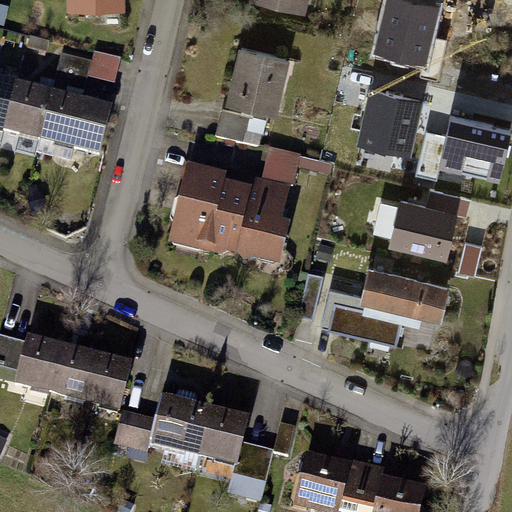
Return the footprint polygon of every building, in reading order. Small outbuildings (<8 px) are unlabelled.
[(439,2),(429,0),(386,0),(375,51),(426,62),(439,2)] [(244,43),(231,97),(281,109),(293,55),(244,43)] [(59,55),(53,82),(88,89),(90,77),(120,83),(123,69),(93,63),(59,55)] [(0,127),(18,132),(29,88),(0,80),(0,127)] [(356,139),(419,154),(432,103),(369,87),(356,139)] [(18,132),(62,143),(73,98),(29,88),(18,132)] [(62,143),(106,154),(117,109),(73,98),(62,143)] [(222,105),(217,133),(260,141),(266,114),(222,105)] [(511,135),(511,126),(453,114),(442,167),(503,179),(511,135)] [(196,167),(180,242),(278,262),(300,154),(269,148),(262,180),(196,167)] [(459,214),(400,201),(390,247),(450,261),(459,214)] [(478,275),(485,245),(469,241),(462,271),(478,275)] [(376,264),(368,298),(447,317),(456,283),(376,264)] [(402,319),(339,306),(334,328),(397,341),(402,319)] [(0,383),(19,388),(30,344),(5,338),(0,359),(0,383)] [(19,388),(52,396),(63,352),(30,344),(19,388)] [(52,396),(86,404),(97,361),(63,352),(52,396)] [(86,404),(120,413),(131,369),(97,361),(86,404)] [(153,450),(194,460),(206,414),(164,404),(153,450)] [(194,460),(236,471),(247,424),(206,414),(194,460)] [(149,454),(150,450),(156,423),(125,416),(118,446),(149,454)] [(247,447),(240,473),(272,481),(278,455),(247,447)] [(166,455),(163,464),(199,475),(201,466),(166,455)] [(308,457),(297,508),(315,511),(339,511),(342,501),(349,465),(308,457)] [(384,473),(349,465),(342,501),(376,508),(383,477),(384,473)] [(418,511),(425,486),(383,477),(376,508),(375,511),(418,511)]
